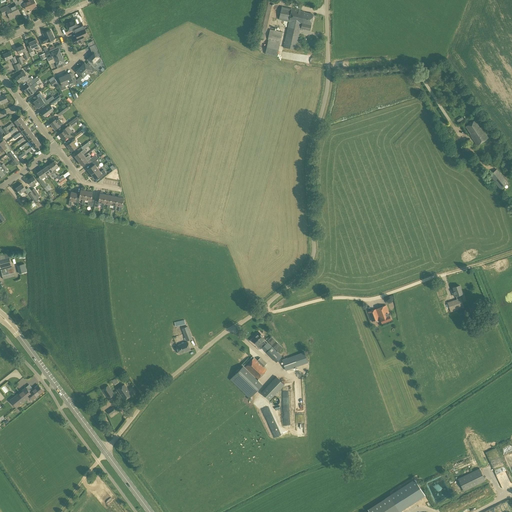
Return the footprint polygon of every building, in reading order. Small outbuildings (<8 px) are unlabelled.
[(20,15),(16,6),(19,5),(17,0),(14,2),(16,6),(11,8),(9,5),(0,9),(2,14),(7,12),(9,17),(16,14),(17,16),(20,15)] [(31,0),(30,0),(26,0),(27,2),(24,3),(27,10),(32,8),(33,9),(37,7),(33,0),(31,0)] [(275,2),(275,0),(264,0),(256,37),(264,39),(273,1),(275,2)] [(309,30),(311,25),(313,15),(304,13),(304,11),(282,7),(279,19),(289,21),(284,43),(283,47),(296,50),(297,46),(301,28),(309,30)] [(77,25),(74,19),(69,22),(70,23),(66,24),(69,31),(74,29),(75,32),(84,28),(82,23),(77,25)] [(280,42),(282,32),(270,29),(268,40),(265,54),(277,57),(280,42)] [(42,45),(47,42),(47,43),(54,39),(50,30),(43,33),(44,37),(39,39),(42,45)] [(76,37),(73,39),(75,45),(85,40),(84,37),(87,36),(85,30),(75,34),(76,37)] [(41,53),(38,45),(36,40),(29,43),(31,48),(35,47),(38,54),(41,53)] [(90,47),(92,53),(98,50),(95,44),(90,47)] [(29,58),(25,51),(25,50),(23,45),(17,48),(19,53),(20,55),(23,54),(26,60),(29,58)] [(48,62),(62,56),(59,49),(56,50),(55,48),(49,50),(51,53),(52,53),(53,56),(47,58),(48,62)] [(13,57),(10,51),(3,54),(6,60),(11,58),(13,64),(17,62),(14,57),(13,57)] [(95,54),(94,53),(89,58),(91,61),(89,63),(92,65),(91,65),(94,68),(96,69),(99,72),(100,71),(96,67),(99,64),(95,61),(99,57),(97,56),(98,56),(96,54),(95,54)] [(62,56),(48,62),(49,65),(56,62),(57,65),(56,65),(57,68),(63,66),(62,63),(64,62),(62,56)] [(94,68),(91,65),(89,67),(84,62),(82,64),(82,65),(80,67),(87,74),(90,71),(92,73),(96,69),(94,68)] [(81,80),(87,74),(80,67),(79,69),(78,68),(75,70),(81,76),(76,80),(79,83),(81,84),(83,82),(81,80)] [(28,83),(33,80),(31,77),(29,78),(23,70),(20,73),(21,74),(15,78),(19,82),(22,80),(23,82),(26,81),(28,83)] [(71,88),(72,86),(79,83),(76,80),(76,79),(75,77),(72,78),(70,74),(68,74),(67,74),(64,75),(68,84),(70,88),(71,88)] [(65,85),(68,84),(64,75),(61,76),(61,77),(59,78),(61,83),(58,84),(61,91),(66,88),(65,85)] [(28,83),(27,84),(29,86),(24,90),(29,96),(34,92),(31,89),(34,87),(38,91),(42,88),(41,86),(39,87),(37,84),(38,84),(36,82),(35,82),(33,80),(28,83)] [(38,108),(45,103),(41,98),(43,97),(40,93),(34,98),(36,100),(34,102),(38,108)] [(52,105),(61,98),(63,96),(62,93),(59,95),(50,102),(52,105)] [(60,116),(69,109),(68,109),(69,108),(68,107),(71,105),(69,103),(57,113),(59,116),(59,115),(60,116)] [(54,110),(51,106),(48,108),(48,107),(41,112),(45,117),(54,110)] [(18,126),(24,122),(20,117),(14,121),(18,126)] [(55,130),(63,124),(58,118),(50,124),(55,130)] [(70,127),(78,121),(77,119),(76,118),(68,124),(70,127)] [(480,128),(475,120),(468,125),(467,125),(466,126),(471,133),(470,134),(477,145),(488,138),(481,127),(480,128)] [(22,131),(27,127),(24,122),(18,126),(22,131)] [(25,136),(31,132),(27,127),(22,131),(25,136)] [(70,138),(74,135),(68,127),(63,130),(64,131),(59,135),(61,138),(62,138),(64,140),(69,137),(70,138)] [(12,134),(17,130),(15,128),(10,132),(4,137),(5,139),(10,135),(11,133),(12,134)] [(29,141),(35,136),(31,132),(25,136),(29,141)] [(33,146),(39,141),(35,136),(29,141),(33,146)] [(71,152),(77,147),(74,143),(76,141),(74,138),(70,141),(71,142),(67,146),(71,152)] [(39,141),(33,146),(36,151),(42,146),(39,141)] [(78,161),(85,156),(84,154),(86,152),(84,149),(90,145),(88,142),(81,147),(83,150),(75,156),(78,161)] [(13,160),(16,158),(11,151),(7,154),(9,157),(9,156),(13,160)] [(85,156),(78,161),(82,165),(90,159),(92,162),(98,158),(95,155),(91,158),(89,155),(86,157),(85,156)] [(91,174),(98,169),(96,167),(99,164),(96,160),(91,164),(93,166),(87,170),(91,174)] [(54,161),(48,165),(54,173),(55,173),(57,171),(55,169),(58,167),(54,161)] [(55,178),(56,176),(48,165),(46,167),(45,167),(44,167),(43,167),(43,168),(43,169),(47,175),(50,173),(51,174),(54,178),(55,178)] [(49,177),(47,175),(43,169),(37,173),(41,179),(44,176),(46,179),(49,177)] [(98,169),(91,174),(95,179),(100,175),(102,178),(107,174),(103,169),(100,172),(98,169)] [(497,169),(489,176),(500,190),(508,183),(497,169)] [(32,188),(36,185),(35,183),(37,182),(33,176),(32,176),(31,176),(30,177),(29,178),(30,178),(27,181),(31,186),(32,188)] [(47,186),(43,180),(40,182),(44,188),(47,192),(51,189),(48,185),(47,186)] [(28,193),(26,189),(22,184),(16,188),(20,194),(21,195),(24,193),(23,192),(23,191),(26,194),(28,193)] [(35,203),(38,201),(37,198),(40,196),(38,194),(38,193),(34,188),(31,191),(32,192),(28,194),(35,203)] [(87,191),(85,200),(88,200),(87,205),(93,206),(94,200),(91,199),(93,192),(89,191),(90,190),(88,190),(88,189),(87,189),(87,191)] [(79,198),(79,197),(77,196),(77,193),(77,191),(76,191),(74,191),(74,192),(71,192),(69,201),(68,206),(71,206),(72,201),(75,202),(75,203),(78,204),(79,199),(79,198)] [(104,203),(106,195),(103,194),(103,193),(102,192),(100,192),(100,193),(99,201),(95,200),(94,206),(98,207),(98,202),(102,203),(101,208),(103,208),(104,203)] [(116,206),(119,206),(119,211),(121,212),(122,207),(124,207),(125,204),(123,204),(124,198),(120,197),(121,196),(119,196),(119,195),(118,195),(118,197),(116,206)] [(0,254),(0,268),(0,269),(11,266),(9,259),(12,258),(11,252),(0,254)] [(19,273),(27,272),(25,264),(18,265),(19,273)] [(3,279),(15,276),(12,267),(1,270),(3,279)] [(456,296),(457,299),(447,302),(450,310),(463,305),(460,295),(463,294),(460,285),(452,287),(454,292),(452,292),(454,297),(456,296)] [(374,318),(379,316),(382,323),(391,319),(389,314),(388,315),(388,313),(389,312),(386,305),(368,312),(370,317),(374,315),(374,318)] [(186,341),(192,339),(188,326),(182,329),(186,341)] [(266,343),(263,340),(264,339),(261,336),(262,335),(259,332),(255,336),(252,340),(257,345),(260,343),(263,346),(266,343)] [(282,348),(271,337),(267,341),(278,352),(282,348)] [(179,353),(190,349),(187,342),(177,346),(179,353)] [(276,362),(282,357),(272,347),(267,342),(266,343),(263,346),(262,348),(266,353),(276,362)] [(282,360),(286,371),(308,363),(304,352),(282,360)] [(266,363),(260,357),(257,360),(254,358),(246,366),(258,378),(266,370),(263,367),(266,363)] [(260,388),(240,369),(230,379),(249,398),(260,388)] [(269,400),(284,385),(276,377),(261,392),(269,400)] [(124,400),(131,395),(124,384),(117,390),(124,400)] [(31,396),(30,397),(33,400),(43,391),(38,385),(29,392),(28,393),(31,396)] [(108,398),(114,394),(108,386),(102,390),(108,398)] [(28,393),(29,392),(26,388),(26,387),(10,400),(17,408),(30,397),(31,396),(28,393)] [(110,416),(116,412),(113,407),(107,411),(110,416)] [(464,491),(486,481),(480,469),(459,479),(464,491)] [(372,511),(400,511),(417,503),(412,495),(397,503),(392,495),(370,507),(372,511)] [(511,506),(509,500),(492,507),(494,510),(495,510),(495,511),(509,511),(511,511),(511,506)]
